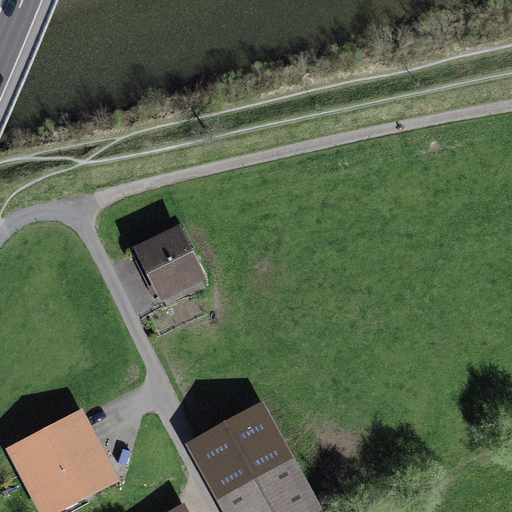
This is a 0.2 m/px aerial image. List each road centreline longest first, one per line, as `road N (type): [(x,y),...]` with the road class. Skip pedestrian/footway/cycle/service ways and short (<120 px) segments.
road 1 (track): [(0,232),(58,206),(511,105)]
road 2 (track): [(58,206),(87,226),(210,485),(215,511)]
